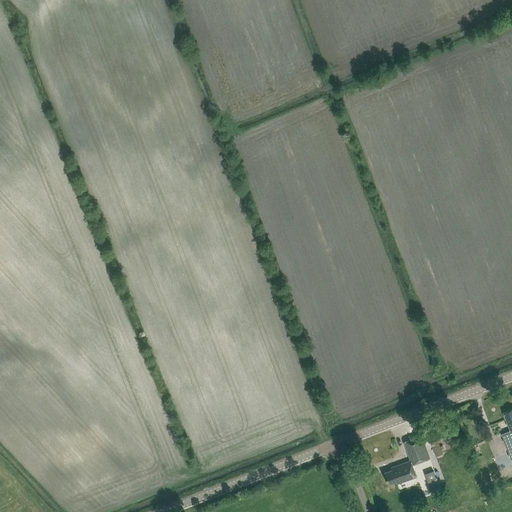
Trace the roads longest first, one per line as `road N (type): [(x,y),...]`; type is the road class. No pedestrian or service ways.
road 1 (tertiary): [(161,511),(338,442)]
road 2 (tertiary): [(338,442),(511,375)]
